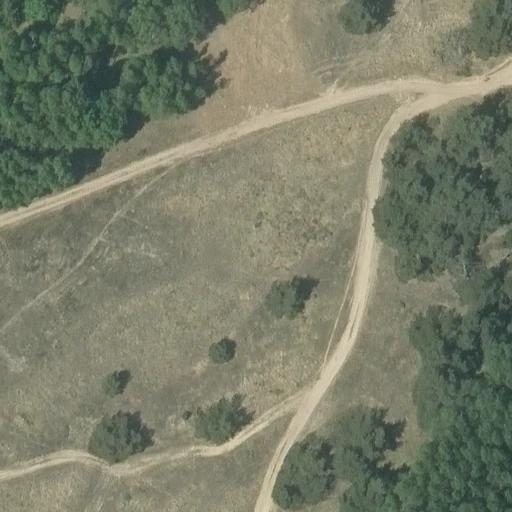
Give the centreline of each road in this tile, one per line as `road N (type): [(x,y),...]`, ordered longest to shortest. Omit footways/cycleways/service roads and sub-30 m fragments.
road 1 (track): [(266,511),(354,319),(402,125),(442,101),(499,86)]
road 2 (track): [(0,222),(263,121),(362,92),(421,86),(471,94)]
road 3 (track): [(0,480),(218,432),(315,392)]
